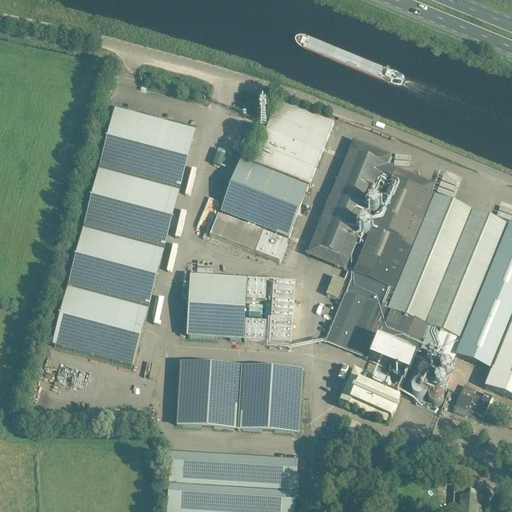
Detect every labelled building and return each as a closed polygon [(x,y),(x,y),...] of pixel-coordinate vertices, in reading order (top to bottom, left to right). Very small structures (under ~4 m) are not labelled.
[(252,165),(310,188),(310,187),(309,187),(334,124),(278,102),(253,165),(252,165)] [(194,132),(117,112),(54,348),(132,369),(194,132)] [(247,124),(241,137),(250,141),(256,128),(247,124)] [(311,247),(307,256),(308,257),(309,256),(308,256),(311,247),(349,262),(347,268),(350,269),(348,272),(344,270),(344,271),(345,272),(348,273),(354,275),(350,284),(345,281),(344,282),(334,278),(326,296),(337,300),(335,304),(341,307),(326,343),(363,358),(367,360),(377,336),(404,347),(453,367),(455,368),(459,358),(494,373),(511,327),(511,228),(430,196),(384,177),(388,167),(388,166),(391,158),(390,157),(390,158),(391,158),(387,167),(350,152),(354,143),(354,144),(355,143),(354,142),(350,152),(311,247)] [(221,150),(216,165),(224,168),(229,153),(221,150)] [(289,240),(308,189),(241,163),(240,164),(241,164),(222,213),(221,213),(221,214),(248,224),(246,228),(218,217),(210,238),(279,265),(287,244),(263,235),(265,231),(289,240)] [(499,218),(511,221),(511,208),(503,205),(499,218)] [(201,267),(205,267),(205,272),(214,273),(215,263),(201,262),(201,267)] [(192,278),(189,339),(242,343),(245,281),(192,278)] [(265,302),(267,282),(248,281),(246,301),(265,302)] [(271,320),(270,345),(291,346),(295,284),(273,283),(272,306),(267,306),(266,319),(271,320)] [(244,343),(267,344),(268,324),(245,323),(244,343)] [(511,327),(494,373),(486,391),(511,401),(511,327)] [(378,339),(369,360),(410,377),(419,356),(378,339)] [(303,374),(181,367),(177,427),(299,434),(303,374)] [(394,399),(396,394),(398,390),(354,371),(340,403),(386,424),(389,419),(391,420),(394,414),(397,408),(400,402),(394,399)] [(484,419),(486,412),(492,399),(484,395),(482,399),(474,396),(475,392),(464,388),(461,396),(461,395),(453,413),(465,418),(467,415),(469,416),(470,413),(476,415),(480,417),(484,419)] [(294,511),(298,462),(172,453),(167,511),(294,511)] [(455,485),(456,471),(439,470),(440,461),(441,461),(441,460),(441,461),(440,461),(440,463),(427,462),(426,472),(439,472),(439,484),(455,485)] [(477,511),(478,495),(462,494),(461,489),(454,489),(453,509),(456,509),(455,511),(477,511)]
